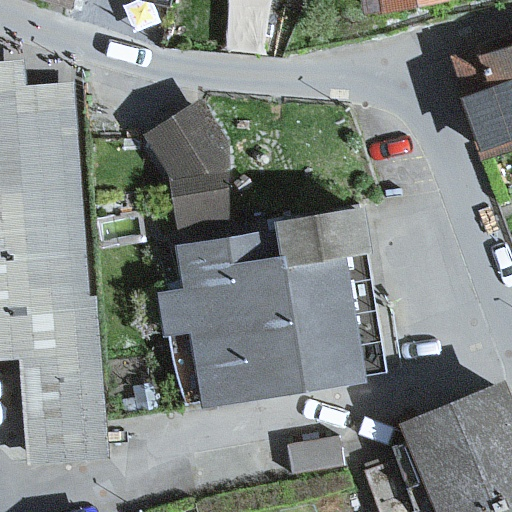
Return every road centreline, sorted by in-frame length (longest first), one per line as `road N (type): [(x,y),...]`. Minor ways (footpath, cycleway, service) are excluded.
road 1 (residential): [(399,56),(295,76),(216,73),(0,18)]
road 2 (residential): [(511,313),(399,56)]
